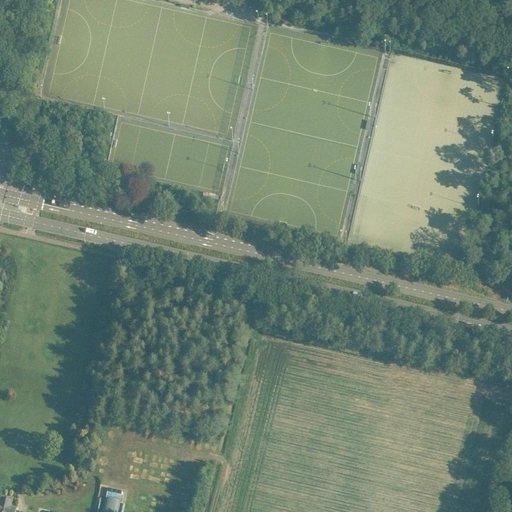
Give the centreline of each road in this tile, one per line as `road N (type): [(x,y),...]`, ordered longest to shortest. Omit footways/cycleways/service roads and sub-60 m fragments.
road 1 (secondary): [(0,214),(511,333)]
road 2 (secondary): [(511,311),(1,194)]
